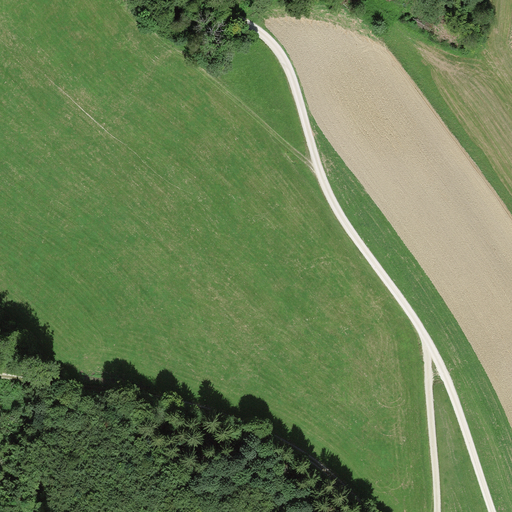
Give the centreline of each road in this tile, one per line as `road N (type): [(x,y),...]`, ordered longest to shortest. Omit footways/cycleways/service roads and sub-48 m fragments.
road 1 (residential): [(431,339),(330,197),(285,56),(270,38),(204,0)]
road 2 (track): [(374,511),(348,471),(197,407),(0,375)]
road 3 (track): [(498,511),(431,339),(437,511)]
